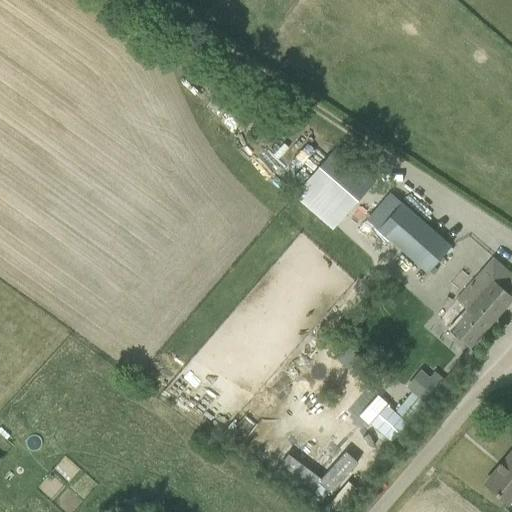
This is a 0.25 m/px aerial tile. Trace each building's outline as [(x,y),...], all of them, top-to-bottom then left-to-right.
[(295,197),(303,206),(310,199),(338,227),(376,181),(339,151),(295,197)] [(451,246),(434,231),(402,202),(378,229),(427,273),(451,246)] [(511,274),(493,258),(456,300),(440,318),(450,327),(448,329),(469,348),(511,299),(511,274)] [(335,357),(365,382),(374,371),(345,346),(335,357)] [(423,365),(404,383),(422,400),(440,382),(423,365)] [(511,452),(485,484),(508,503),(511,498),(511,452)]
